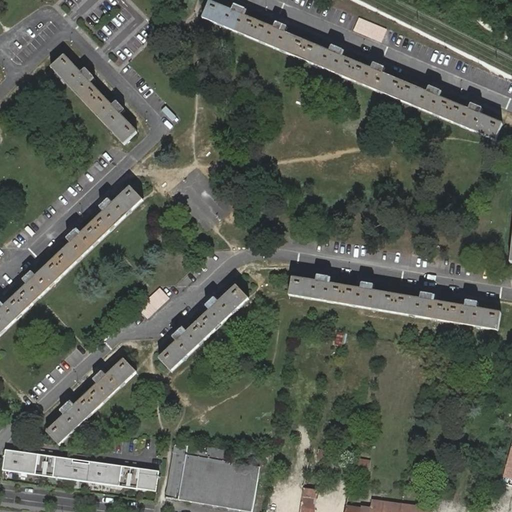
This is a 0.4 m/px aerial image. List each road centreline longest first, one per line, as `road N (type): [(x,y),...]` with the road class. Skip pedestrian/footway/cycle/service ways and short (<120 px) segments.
road 1 (residential): [(511,293),(249,253),(152,332),(118,337),(0,442)]
road 2 (residential): [(511,105),(264,0)]
road 3 (residential): [(0,273),(166,124)]
road 4 (residential): [(148,463),(0,442)]
road 5 (residential): [(166,124),(201,106),(147,66),(129,85)]
